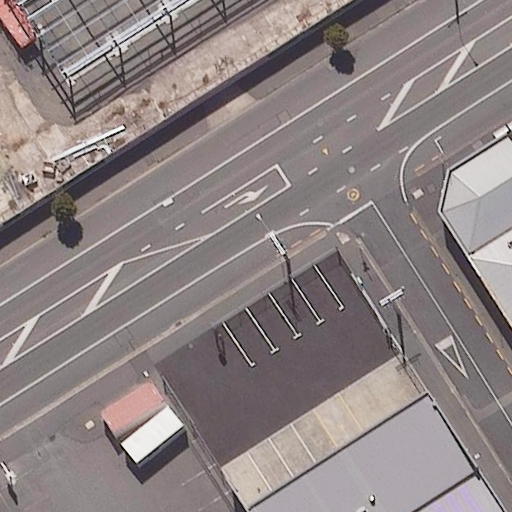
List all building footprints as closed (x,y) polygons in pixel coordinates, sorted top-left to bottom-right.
[(15,0),(54,64),(80,108),(246,0),(15,0)] [(511,249),(511,131),(496,142),(506,156),(454,188),(450,221),(480,270),(511,249)] [(511,249),(480,270),(511,319),(511,249)] [(434,511),(482,482),(436,410),(276,511),(434,511)] [(434,511),(500,511),(482,482),(434,511)]
